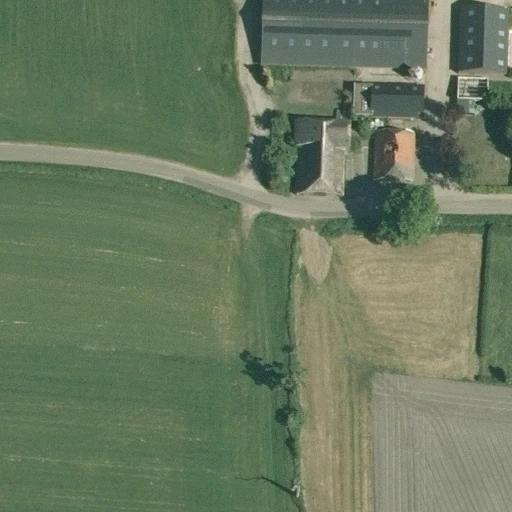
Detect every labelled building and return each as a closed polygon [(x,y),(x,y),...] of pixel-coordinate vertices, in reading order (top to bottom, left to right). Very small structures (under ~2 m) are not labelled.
[(262,0),(260,66),(354,69),(414,71),(425,71),(428,0),(262,0)] [(508,58),(508,46),(508,11),(459,10),(458,74),(507,77),(508,58)] [(458,79),(457,102),(473,103),(487,103),(488,78),(458,79)] [(240,82),(226,83),(227,116),(247,115),(246,98),(241,98),(240,82)] [(424,87),(413,87),(354,86),(353,118),(422,121),(424,87)] [(473,103),(457,102),(457,115),(473,115),(473,103)] [(232,117),(231,143),(244,144),(245,118),(232,117)] [(349,126),(295,124),(294,149),(297,149),(295,196),(340,198),(343,152),(348,153),(349,126)] [(413,184),(415,134),(375,133),(373,183),(413,184)]
